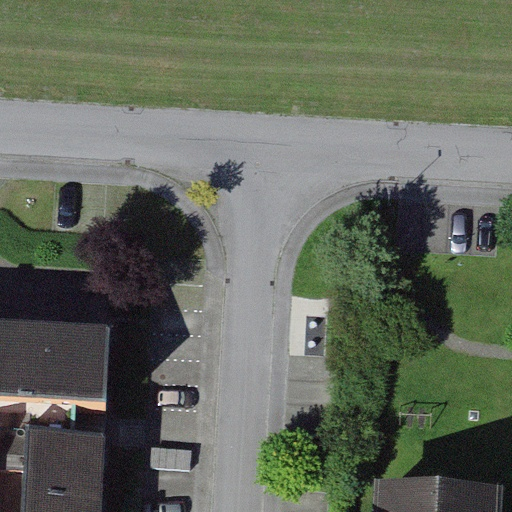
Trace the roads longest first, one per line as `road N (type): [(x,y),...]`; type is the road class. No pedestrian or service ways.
road 1 (residential): [(265,143),(241,511)]
road 2 (residential): [(0,126),(265,143)]
road 3 (residential): [(265,143),(511,155)]
